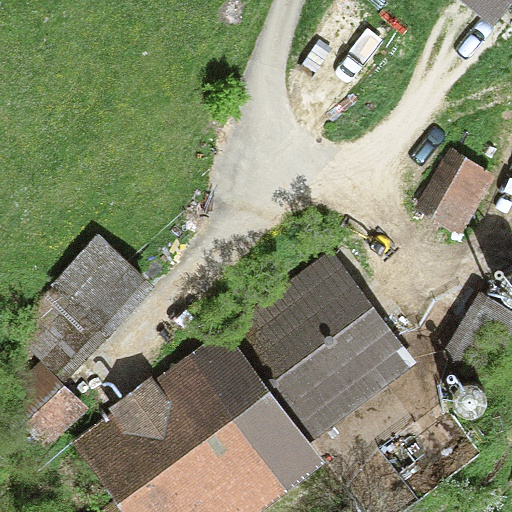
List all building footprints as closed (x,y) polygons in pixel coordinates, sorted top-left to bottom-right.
[(448,156),(417,209),(448,228),(478,176),(448,156)] [(54,289),(96,330),(140,281),(96,243),(54,289)] [(121,511),(206,511),(405,363),(327,259),(188,364),(192,369),(155,397),(148,388),(114,413),(121,422),(78,453),(121,511)] [(500,303),(506,307),(511,308),(511,273),(507,274),(501,278),(497,283),(495,290),(496,297),(500,303)] [(5,407),(39,442),(75,408),(40,373),(5,407)] [(447,403),(447,404),(449,410),(454,415),(460,418),(467,419),(473,417),(478,412),(481,406),(482,400),(480,393),(476,388),(469,385),(463,384),(456,386),(451,391),(448,396),(447,403)]
